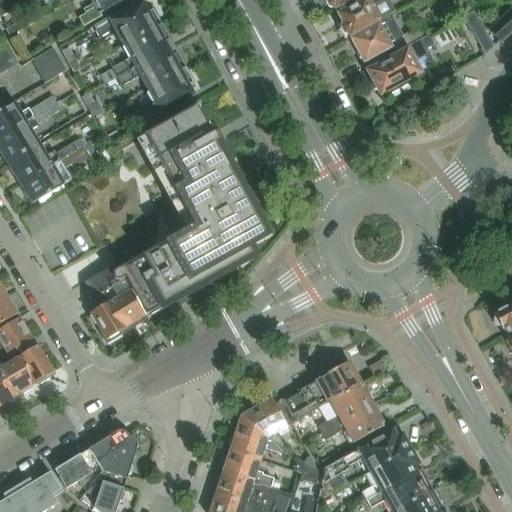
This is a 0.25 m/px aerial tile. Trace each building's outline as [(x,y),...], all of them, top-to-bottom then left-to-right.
[(82,28),(101,18),(99,15),(102,13),(101,12),(123,0),(93,0),(95,3),(83,10),(85,14),(77,19),(82,28)] [(326,0),(326,2),(329,7),(333,8),(335,10),(353,0),(326,0)] [(350,37),(359,32),(380,21),(380,20),(394,12),(388,0),(363,0),(337,14),(338,15),(342,22),(341,22),(343,24),(342,25),(341,29),(344,35),(348,35),(349,35),(350,37)] [(6,2),(0,5),(0,18),(11,12),(6,2)] [(125,9),(92,27),(93,28),(99,39),(113,31),(121,45),(160,24),(150,7),(145,10),(142,6),(137,9),(134,4),(125,9)] [(511,11),(490,32),(499,42),(511,30),(511,11)] [(473,12),(462,18),(472,37),(474,36),(483,31),(484,30),(473,12)] [(355,50),(362,63),(392,47),(396,54),(424,38),(418,28),(402,37),(390,16),(378,23),(379,24),(351,40),(357,49),(355,50)] [(20,22),(5,30),(9,38),(24,30),(20,22)] [(129,60),(111,70),(116,78),(173,47),(172,45),(168,47),(166,44),(169,41),(169,40),(160,24),(121,45),(129,60)] [(424,38),(396,54),(365,71),(366,74),(370,72),(373,78),(370,80),(379,95),(387,91),(390,95),(409,84),(406,80),(418,73),(413,64),(426,57),(428,46),(433,43),(428,35),(424,38)] [(0,47),(0,60),(6,71),(18,64),(6,44),(0,47)] [(138,77),(146,92),(185,70),(176,53),(172,55),(170,51),(173,49),(173,47),(116,78),(121,87),(138,77)] [(69,48),(62,52),(67,62),(74,58),(69,48)] [(53,49),(31,61),(37,73),(59,61),(53,49)] [(80,69),(74,58),(67,62),(73,73),(80,69)] [(37,73),(44,85),(66,73),(59,61),(37,73)] [(111,70),(99,76),(104,85),(116,78),(111,70)] [(154,106),(144,112),(152,126),(158,122),(162,120),(161,118),(180,107),(188,102),(186,98),(191,95),(189,90),(195,87),(193,83),(185,70),(146,92),(154,106)] [(14,103),(0,111),(0,138),(56,105),(51,97),(28,112),(27,110),(21,114),(14,103)] [(94,103),(85,107),(90,116),(92,119),(103,113),(97,101),(94,103)] [(4,163),(13,158),(38,142),(31,132),(38,128),(36,126),(60,111),(56,105),(0,138),(0,154),(3,158),(2,159),(4,163)] [(144,137),(196,231),(221,274),(253,256),(248,246),(267,235),(242,189),(244,188),(236,174),(234,175),(230,168),(232,166),(224,152),(222,153),(207,126),(209,125),(201,111),(199,112),(196,107),(144,137)] [(40,146),(15,161),(6,166),(8,168),(9,169),(13,176),(13,177),(14,179),(17,178),(20,184),(82,146),(78,140),(64,148),(54,154),(53,153),(47,157),(40,146)] [(82,146),(20,184),(24,190),(22,192),(24,195),(25,195),(29,201),(28,202),(30,205),(71,180),(65,169),(70,166),(72,169),(90,158),(82,146)] [(150,317),(183,298),(206,286),(205,284),(221,274),(196,231),(188,235),(186,232),(119,269),(123,277),(131,290),(145,317),(149,315),(150,317)] [(123,277),(119,269),(116,265),(83,283),(90,297),(123,277)] [(123,277),(90,297),(98,310),(128,291),(131,290),(123,277)] [(126,326),(144,315),(131,292),(128,291),(98,310),(91,314),(107,341),(127,329),(126,326)] [(0,324),(9,319),(18,314),(10,301),(8,302),(5,297),(0,300),(0,324)] [(495,313),(493,314),(495,318),(493,321),(496,326),(500,327),(502,331),(503,330),(507,336),(511,333),(511,302),(510,304),(495,313)] [(18,319),(0,329),(0,344),(6,354),(14,349),(19,357),(0,368),(17,395),(21,393),(23,394),(31,389),(31,387),(38,383),(40,384),(49,379),(48,377),(50,377),(49,376),(51,372),(51,371),(50,370),(51,369),(46,361),(45,361),(18,319)] [(511,333),(507,336),(503,339),(511,355),(511,333)] [(370,368),(375,377),(387,370),(382,361),(370,368)] [(291,425),(294,423),(329,404),(360,386),(360,385),(347,363),(334,370),(328,374),(324,371),(318,375),(317,380),(314,382),(319,390),(322,396),(303,407),(294,392),(278,402),(283,411),(291,425)] [(0,405),(3,404),(4,406),(15,399),(15,397),(17,395),(0,368),(0,367),(0,405)] [(317,427),(321,434),(371,406),(366,398),(367,398),(366,397),(368,396),(362,385),(360,386),(329,404),(336,416),(317,427)] [(259,406),(241,417),(282,452),(284,448),(276,435),(288,428),(277,408),(272,399),(268,401),(265,400),(260,403),(259,406)] [(371,406),(321,434),(325,441),(344,430),(352,445),(374,432),(383,427),(383,426),(385,425),(380,416),(377,415),(376,415),(371,406)] [(282,452),(241,417),(234,438),(230,440),(229,445),(231,448),(230,450),(261,461),(264,450),(280,455),(282,452)] [(421,427),(426,435),(435,430),(430,422),(421,427)] [(319,491),(318,501),(327,496),(347,485),(341,474),(352,469),(350,467),(362,460),(369,473),(410,450),(402,436),(397,438),(394,434),(401,430),(400,428),(399,428),(391,433),(324,470),(321,486),(323,489),(319,491)] [(123,432),(118,432),(101,443),(98,442),(93,445),(92,448),(88,450),(89,451),(80,456),(95,481),(129,437),(123,432)] [(123,490),(126,481),(126,480),(128,476),(130,474),(132,469),(131,466),(137,447),(136,443),(129,437),(95,481),(123,490)] [(225,464),(222,473),(270,489),(273,480),(261,477),(262,475),(257,473),(261,461),(230,450),(228,454),(225,456),(223,461),(225,464)] [(410,450),(369,473),(375,485),(361,493),(366,501),(423,470),(422,468),(415,472),(413,467),(417,465),(410,450)] [(54,471),(59,480),(65,490),(78,483),(82,490),(87,491),(95,481),(80,456),(80,455),(77,457),(74,457),(69,460),(68,462),(54,471)] [(305,460),(304,463),(315,470),(316,469),(309,457),(305,460)] [(301,475),(300,478),(315,470),(304,463),(301,475)] [(300,478),(299,482),(316,485),(319,473),(316,469),(315,470),(300,478)] [(423,470),(366,501),(370,509),(384,501),(390,511),(394,511),(432,491),(424,477),(420,479),(417,475),(423,471),(423,470)] [(29,481),(16,489),(30,511),(45,511),(58,505),(52,495),(60,490),(55,482),(50,473),(31,485),(29,481)] [(216,494),(215,497),(246,507),(246,506),(265,511),(285,511),(291,496),(270,489),(222,473),(219,482),(220,482),(216,492),(215,494),(216,494)] [(123,490),(95,481),(87,491),(98,495),(94,508),(98,511),(115,511),(119,503),(121,501),(123,496),(122,493),(123,490)] [(6,500),(0,503),(0,511),(30,511),(16,489),(4,496),(6,500)] [(442,511),(445,511),(444,509),(438,511),(437,511),(436,508),(440,506),(432,491),(394,511),(442,511)] [(246,507),(215,497),(213,502),(212,502),(212,503),(213,504),(209,511),(265,511),(246,506),(246,507)] [(311,511),(314,499),(306,497),(303,511),(311,511)]
